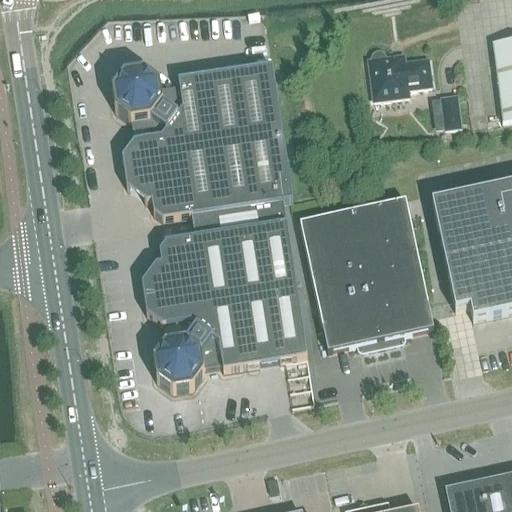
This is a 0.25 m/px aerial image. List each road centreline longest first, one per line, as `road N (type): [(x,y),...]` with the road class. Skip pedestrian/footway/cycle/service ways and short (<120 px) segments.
road 1 (unclassified): [(87,495),(511,405)]
road 2 (tertiary): [(54,267),(16,0)]
road 3 (tertiary): [(87,495),(54,267)]
